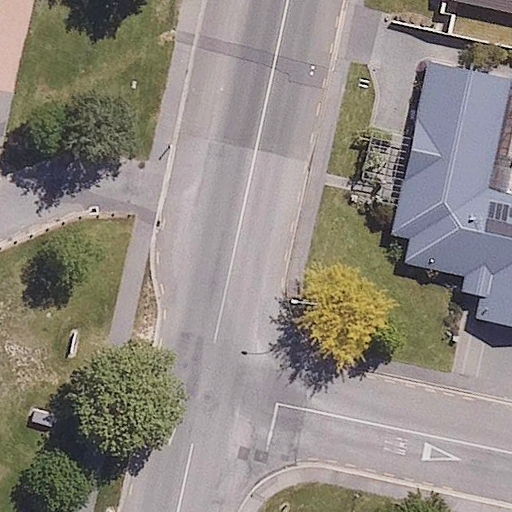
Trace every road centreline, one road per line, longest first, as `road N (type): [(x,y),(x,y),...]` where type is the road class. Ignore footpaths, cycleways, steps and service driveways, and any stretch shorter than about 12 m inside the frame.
road 1 (tertiary): [(203,388),(287,0)]
road 2 (residential): [(511,455),(203,388)]
road 3 (tertiary): [(177,511),(203,388)]
